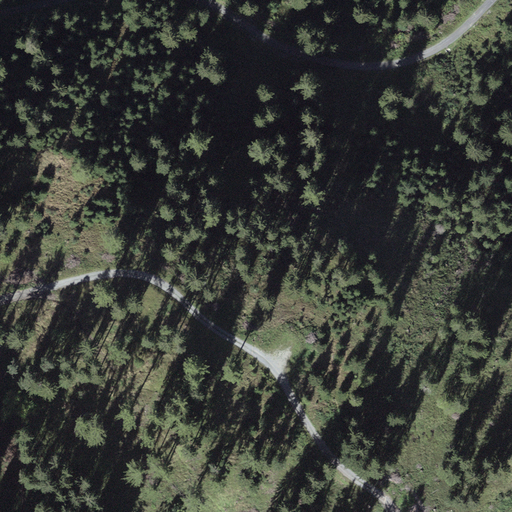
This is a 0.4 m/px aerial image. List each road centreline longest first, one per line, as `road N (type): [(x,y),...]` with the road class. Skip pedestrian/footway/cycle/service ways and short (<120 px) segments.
road 1 (track): [(0,294),(130,270),(268,363),(391,511)]
road 2 (track): [(497,0),(418,58),(371,68),(311,61),(202,0)]
